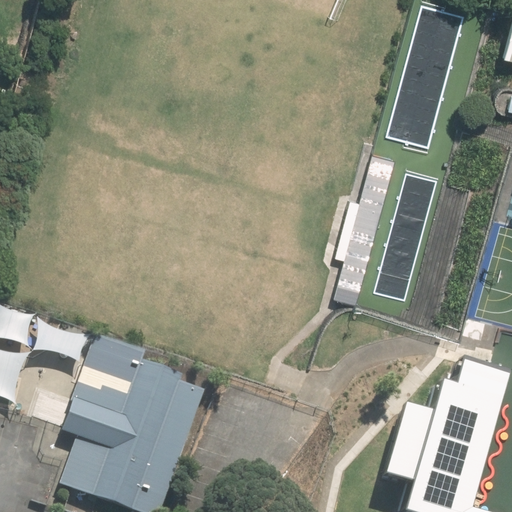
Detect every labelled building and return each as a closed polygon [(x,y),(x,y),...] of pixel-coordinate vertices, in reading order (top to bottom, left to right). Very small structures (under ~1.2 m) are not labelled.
[(511,12),(511,18),(501,55),(511,57),(511,12)] [(511,107),(511,85),(510,85),(509,85),(508,85),(506,85),(505,85),(504,86),(502,86),(501,87),(500,87),(499,88),(498,89),(497,90),(496,91),(496,92),(495,93),(495,95),(494,96),(494,97),(494,98),(494,100),(494,101),(494,102),(494,104),(495,105),(496,106),(496,107),(497,108),(498,109),(499,110),(500,111),(501,112),(502,112),(503,113),(504,113),(506,114),(507,106),(511,107)] [(402,157),(377,150),(338,294),(363,300),(402,157)] [(63,485),(144,511),(161,511),(205,384),(139,362),(125,402),(76,385),(61,431),(79,437),(63,485)] [(487,511),(473,508),(510,378),(460,363),(454,385),(436,380),(427,409),(401,401),(378,479),(412,489),(405,511),(487,511)]
